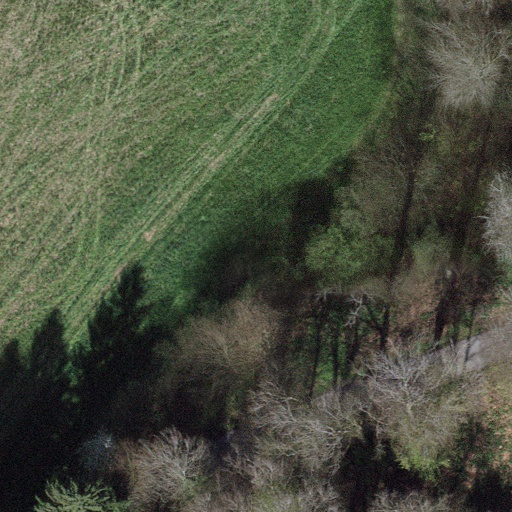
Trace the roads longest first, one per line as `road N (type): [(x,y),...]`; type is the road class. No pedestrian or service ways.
road 1 (track): [(402,0),(396,72),(381,115),(288,336),(220,449)]
road 2 (unclassified): [(110,511),(220,449),(511,336)]
